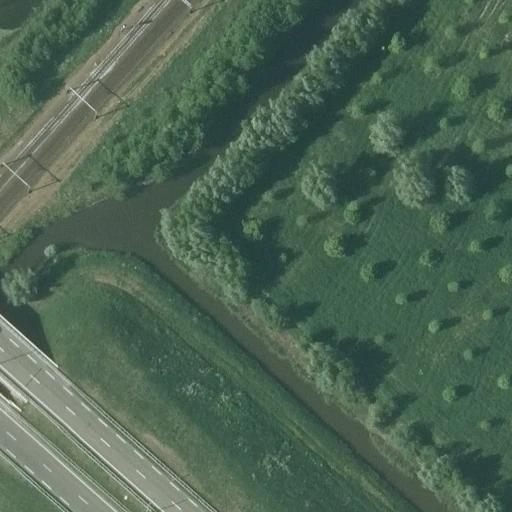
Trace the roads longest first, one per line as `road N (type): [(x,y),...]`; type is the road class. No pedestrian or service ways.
road 1 (track): [(0,240),(219,0)]
road 2 (primary): [(181,511),(0,350)]
road 3 (track): [(0,132),(127,0)]
road 4 (primary): [(0,427),(94,511)]
